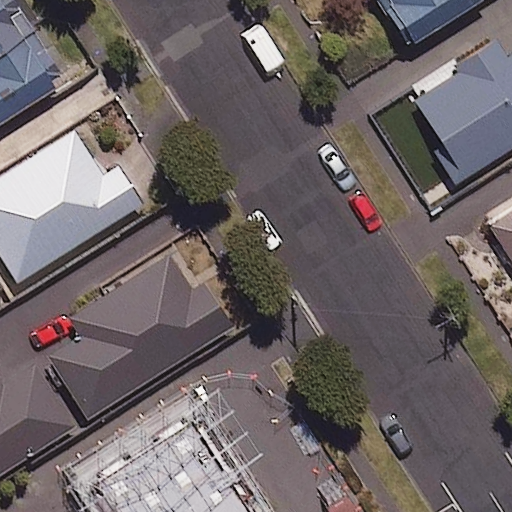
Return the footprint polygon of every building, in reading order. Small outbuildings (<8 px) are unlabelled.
[(0,0),(0,122),(65,81),(12,0),(0,0)] [(379,0),(410,45),(477,0),(379,0)] [(511,146),(511,55),(505,60),(496,46),(413,99),(463,177),(511,146)] [(102,175),(73,130),(0,177),(0,255),(18,284),(142,204),(117,166),(102,175)] [(511,210),(489,226),(511,260),(511,210)] [(191,289),(168,254),(73,316),(86,336),(50,359),(88,419),(231,327),(202,282),(191,289)] [(0,474),(75,425),(36,365),(0,388),(0,474)] [(250,511),(189,414),(94,475),(117,511),(250,511)]
